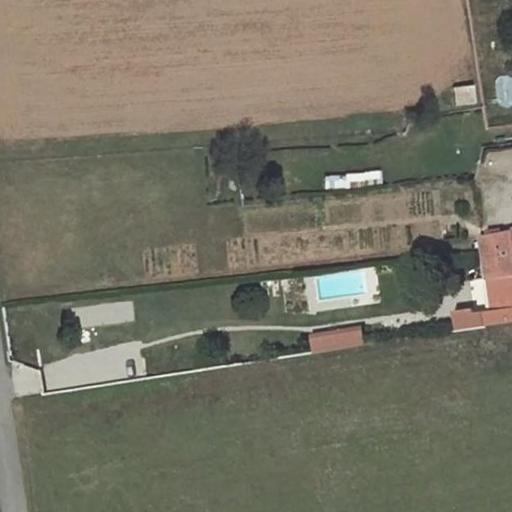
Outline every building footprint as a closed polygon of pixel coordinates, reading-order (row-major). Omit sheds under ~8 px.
[(471,85),(451,87),(453,104),(473,102),(471,85)] [(511,230),(480,237),(483,255),(487,279),(499,277),(511,274),(511,230)] [(482,312),(485,326),(494,325),(511,321),(511,274),(499,277),(504,308),(492,310),(482,312)] [(499,277),(487,279),(492,310),(504,308),(499,277)] [(101,321),(134,318),(133,305),(100,307),(101,321)] [(323,333),(326,351),(363,345),(361,331),(342,335),(341,330),(323,333)]
